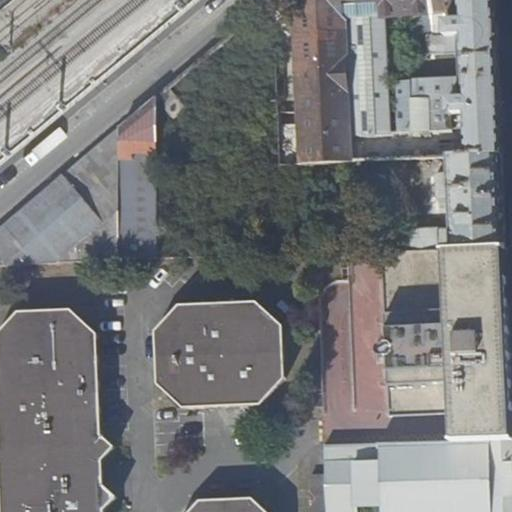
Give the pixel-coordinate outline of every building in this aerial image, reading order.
[(399,85),(400,133),(393,134),(395,161),(451,158),(503,156),(495,0),(296,0),(301,114),(281,115),(283,165),(353,162),(346,21),(387,18),(409,16),(410,57),(465,54),(467,79),(411,82),(411,84),(399,85)] [(353,162),(368,162),(392,161),(387,18),(346,21),(353,162)] [(158,99),(120,130),(120,161),(133,161),(133,155),(158,155),(158,99)] [(120,130),(0,230),(0,265),(120,261),(120,178),(120,161),(120,130)] [(158,178),(158,155),(133,155),(133,161),(120,161),(120,178),(158,178)] [(405,251),(506,247),(503,156),(451,158),(451,175),(437,176),(438,198),(452,198),(453,232),(439,232),(439,229),(405,230),(405,251)] [(120,178),(120,261),(157,260),(158,178),(120,178)] [(451,445),(511,443),(511,373),(506,247),(405,251),(382,251),(390,418),(450,416),(451,445)] [(259,305),(181,308),(157,333),(159,386),(182,408),(267,404),(287,383),(286,331),(259,305)] [(0,511),(104,511),(102,465),(115,451),(102,439),(101,414),(113,401),(100,389),(98,338),(70,312),(18,313),(0,332),(0,511)] [(511,511),(511,443),(451,445),(380,447),(380,463),(326,464),(326,477),(328,502),(327,511),(360,511),(361,507),(366,507),(366,511),(382,511),(511,511)] [(312,502),(328,502),(326,477),(312,478),(312,502)] [(268,511),(253,498),(201,501),(190,511),(268,511)]
